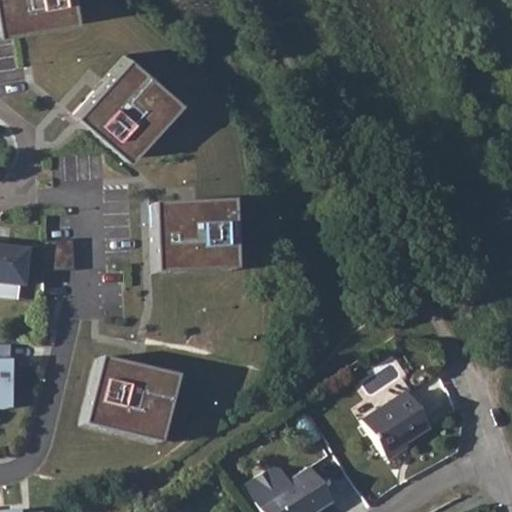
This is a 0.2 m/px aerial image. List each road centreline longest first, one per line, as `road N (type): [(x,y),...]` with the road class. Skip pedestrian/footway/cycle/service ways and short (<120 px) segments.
road 1 (residential): [(0,472),(39,448),(80,290)]
road 2 (residential): [(438,327),(488,464)]
